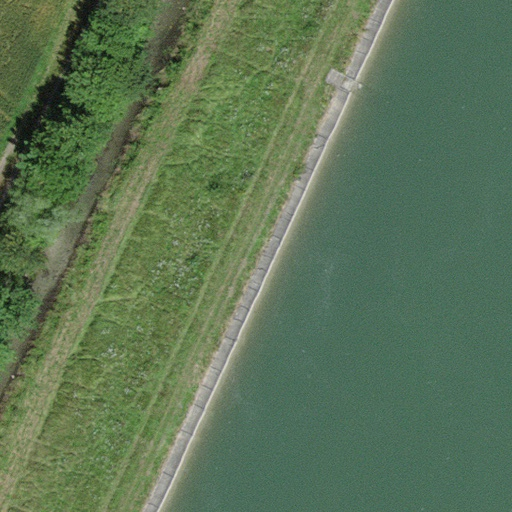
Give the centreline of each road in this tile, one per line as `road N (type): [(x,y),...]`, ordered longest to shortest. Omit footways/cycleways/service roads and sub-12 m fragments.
road 1 (track): [(383,0),(132,511)]
road 2 (track): [(82,0),(0,173)]
